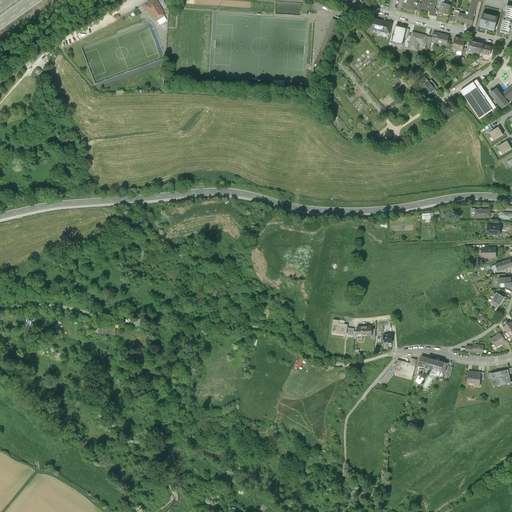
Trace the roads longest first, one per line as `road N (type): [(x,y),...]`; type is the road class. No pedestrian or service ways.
road 1 (secondary): [(0,216),(205,192),(335,211),(467,196),(511,199)]
road 2 (residential): [(447,354),(397,352),(347,365),(276,333),(195,324),(153,309),(0,307)]
road 3 (track): [(57,45),(100,91),(307,99),(359,6)]
road 4 (residential): [(511,45),(337,0)]
road 5 (track): [(397,352),(348,415),(345,469)]
road 6 (track): [(4,511),(41,472),(109,511)]
